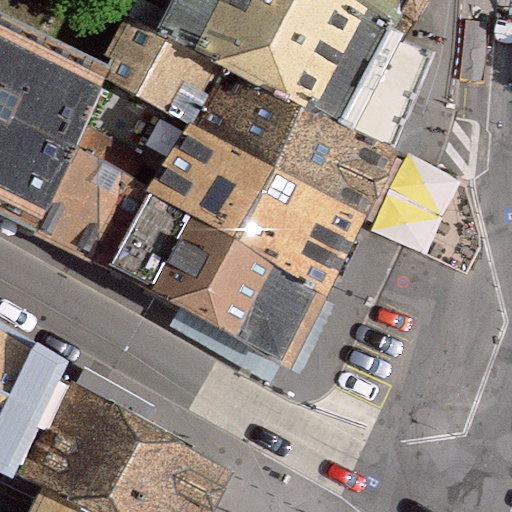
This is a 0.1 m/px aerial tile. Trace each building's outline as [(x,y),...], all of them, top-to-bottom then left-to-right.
[(7,0),(0,12),(0,206),(50,234),(93,157),(120,108),(167,17),(136,0),(7,0)] [(208,0),(195,32),(397,143),(428,57),(408,42),(341,0),(208,0)] [(341,0),(408,42),(434,0),(341,0)] [(120,108),(361,231),(397,143),(195,32),(167,17),(120,108)] [(93,157),(333,285),(361,231),(120,108),(93,157)] [(50,234),(292,357),(333,285),(93,157),(50,234)] [(0,452),(49,475),(96,373),(0,316),(0,452)] [(175,424),(96,373),(49,475),(61,480),(138,511),(175,424)] [(228,511),(248,472),(175,424),(138,511),(141,511),(228,511)] [(137,511),(138,511),(61,480),(47,511),(137,511)]
